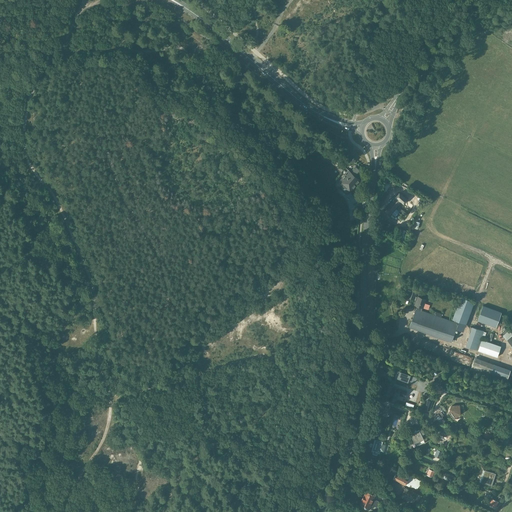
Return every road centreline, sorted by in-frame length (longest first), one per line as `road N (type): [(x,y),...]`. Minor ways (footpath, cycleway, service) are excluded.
road 1 (unknown): [(134,511),(157,426),(143,236),(88,126),(135,47),(243,66),(250,59)]
road 2 (secondary): [(305,511),(346,457),(361,415),(375,145)]
road 3 (secondary): [(361,129),(312,110),(170,0)]
road 4 (track): [(351,389),(430,417),(447,390),(511,414)]
road 5 (secondary): [(382,119),(463,0)]
